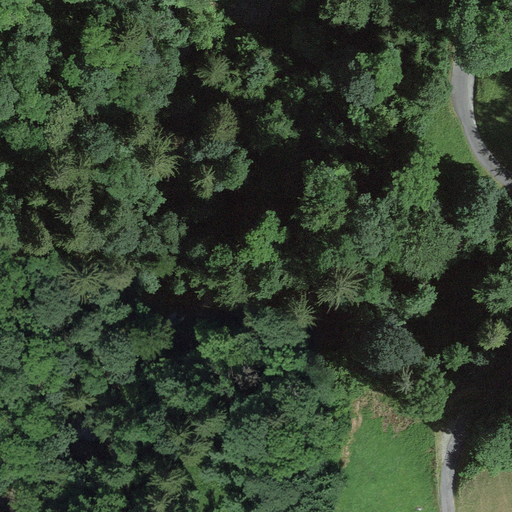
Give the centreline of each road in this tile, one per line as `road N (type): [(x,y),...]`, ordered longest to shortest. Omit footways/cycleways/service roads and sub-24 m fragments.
road 1 (track): [(511,188),(462,132),(462,74),(478,0)]
road 2 (track): [(448,511),(453,429),(463,411),(511,374)]
